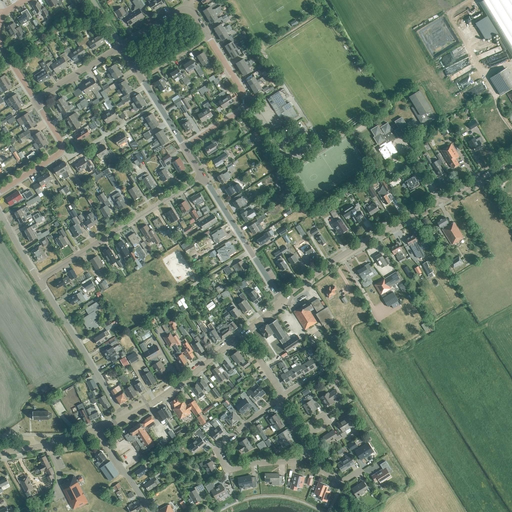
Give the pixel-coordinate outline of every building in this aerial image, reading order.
[(150,0),(148,1),(154,10),(155,11),(154,10),(163,5),(159,0),(150,0)] [(511,0),(482,0),(480,2),(502,37),(498,39),(498,40),(505,50),(508,48),(511,54),(511,0)] [(32,6),(35,10),(32,12),(34,15),(41,11),(44,17),(46,16),(48,20),(52,17),(50,14),(49,14),(45,7),(42,9),(38,2),(32,6)] [(214,13),(217,11),(220,9),(218,7),(215,9),(212,10),(210,6),(203,11),(207,17),(214,13)] [(119,17),(121,20),(125,17),(131,25),(137,21),(132,13),(129,15),(127,11),(125,12),(122,7),(115,12),(119,17)] [(136,10),(132,13),(137,21),(144,17),(144,18),(138,7),(135,8),(136,10)] [(29,19),(32,17),(27,9),(21,13),(22,15),(17,18),(22,25),(30,20),(29,19)] [(214,13),(207,17),(211,23),(218,19),(214,13)] [(21,40),(26,36),(20,28),(18,29),(14,23),(6,27),(12,35),(17,32),(21,40)] [(214,28),(218,35),(225,30),(231,26),(229,24),(226,26),(223,27),(221,24),(214,28)] [(231,26),(225,30),(218,35),(222,41),(229,36),(227,33),(230,31),(229,30),(232,29),(231,26)] [(98,35),(94,38),(99,46),(105,42),(103,39),(106,37),(100,27),(95,31),(98,35)] [(87,36),(82,39),(86,46),(89,44),(91,46),(93,50),(99,46),(94,38),(90,41),(87,36)] [(80,47),(75,50),(80,58),(86,54),(84,50),(83,48),(86,46),(82,39),(77,42),(80,47)] [(225,46),(229,52),(242,44),(240,42),(237,44),(237,43),(234,45),(232,41),(225,46)] [(243,46),(242,44),(229,52),(233,58),(240,54),(238,50),(241,49),(240,48),(243,46)] [(69,49),(64,53),(68,58),(71,56),(72,58),(74,61),(80,58),(75,50),(71,52),(69,49)] [(203,65),(209,62),(203,52),(197,56),(203,65)] [(61,58),(57,61),(62,69),(68,65),(66,62),(64,60),(68,58),(64,53),(59,56),(61,58)] [(448,53),(441,57),(445,64),(452,61),(448,53)] [(240,69),(247,65),(250,63),(253,61),(251,59),(249,61),(248,60),(245,62),(243,59),(236,63),(240,69)] [(192,60),(184,65),(187,71),(194,67),(200,76),(204,73),(201,68),(199,65),(196,66),(192,60)] [(447,65),(450,72),(462,67),(459,60),(447,65)] [(44,69),(34,76),(36,79),(37,78),(40,83),(50,77),(46,72),(49,70),(45,64),(44,61),(40,64),(42,66),(44,69)] [(51,61),(46,64),(51,72),(54,70),(56,73),(62,69),(57,61),(53,64),(51,61)] [(108,76),(119,69),(115,64),(108,68),(111,72),(107,75),(108,76)] [(251,71),(247,65),(240,69),(244,76),(251,71)] [(459,76),(475,70),(473,65),(457,71),(459,76)] [(490,78),(500,95),(511,88),(511,75),(507,68),(490,78)] [(122,75),(119,69),(108,76),(110,79),(113,77),(115,79),(122,75)] [(178,69),(170,73),(174,79),(176,82),(181,79),(185,84),(189,81),(187,77),(184,78),(181,74),(182,74),(178,69)] [(478,72),(460,80),(462,86),(480,78),(478,72)] [(5,75),(0,77),(0,85),(0,86),(9,81),(7,78),(6,78),(5,75)] [(247,81),(251,87),(252,86),(253,86),(257,83),(258,82),(258,83),(261,81),(259,79),(257,80),(254,76),(247,81)] [(90,80),(87,82),(92,90),(94,93),(100,90),(93,78),(90,80)] [(161,91),(168,87),(165,83),(167,82),(165,79),(163,80),(162,78),(156,82),(161,91)] [(118,92),(129,86),(125,80),(118,84),(121,88),(117,91),(118,92)] [(9,81),(0,86),(4,92),(12,87),(10,84),(11,84),(9,81)] [(258,83),(258,82),(257,83),(253,86),(252,86),(251,87),(255,93),(262,89),(259,84),(262,83),(261,81),(258,83)] [(92,90),(87,82),(84,84),(81,86),(86,94),(92,90)] [(123,92),(125,95),(132,91),(129,86),(118,92),(119,94),(123,92)] [(469,96),(479,93),(477,86),(467,88),(469,96)] [(436,118),(431,109),(420,90),(409,97),(415,106),(411,108),(421,124),(428,120),(429,122),(436,118)] [(221,93),(228,105),(234,101),(230,95),(227,96),(223,91),(221,93)] [(287,104),(279,91),(267,98),(275,111),(279,109),(282,113),(284,116),(287,121),(297,115),(297,114),(290,102),(287,104)] [(132,98),(135,102),(131,104),(132,106),(143,99),(139,93),(132,98)] [(228,105),(221,93),(218,94),(222,100),(219,102),(223,108),(228,105)] [(18,97),(16,94),(8,99),(6,101),(9,106),(20,99),(19,96),(18,97)] [(58,108),(66,103),(63,97),(55,102),(57,105),(56,105),(58,108)] [(109,109),(110,111),(102,116),(107,123),(117,117),(112,110),(115,108),(108,97),(104,100),(105,102),(104,103),(108,109),(109,109)] [(12,105),(16,111),(24,106),(22,103),(20,99),(9,106),(9,107),(12,105)] [(143,99),(132,106),(133,108),(133,109),(134,110),(135,111),(136,111),(139,109),(146,104),(143,99)] [(66,103),(58,108),(60,111),(62,114),(73,107),(72,104),(68,106),(66,103)] [(205,108),(202,110),(207,118),(212,115),(205,104),(203,105),(205,108)] [(202,122),(207,118),(202,110),(199,112),(197,108),(195,110),(202,122)] [(21,126),(24,123),(32,118),(30,115),(28,112),(17,120),(21,126)] [(76,112),(65,119),(67,122),(69,125),(77,120),(80,118),(76,112)] [(145,126),(156,119),(152,114),(147,116),(146,114),(140,118),(142,121),(145,118),(148,122),(144,124),(145,126)] [(187,131),(193,127),(188,121),(186,117),(183,119),(185,123),(183,124),(187,131)] [(397,151),(391,141),(398,136),(398,137),(405,133),(401,127),(406,124),(402,117),(395,121),(396,123),(390,127),(387,123),(382,126),(381,123),(378,125),(371,130),(375,136),(373,137),(378,144),(380,148),(378,149),(384,159),(397,151)] [(32,118),(24,123),(26,126),(23,128),(25,131),(28,129),(36,124),(34,122),(34,121),(32,118)] [(406,123),(411,130),(418,126),(414,118),(406,123)] [(156,119),(145,126),(146,127),(150,125),(152,129),(159,124),(156,119)] [(73,131),(81,126),(77,120),(69,125),(71,128),(73,131)] [(475,120),(468,124),(471,129),(478,125),(475,120)] [(92,129),(98,126),(94,121),(89,124),(92,129)] [(260,128),(256,131),(260,138),(265,135),(260,128)] [(79,141),(89,134),(86,129),(75,136),(79,141)] [(155,142),(166,135),(162,130),(155,134),(158,138),(154,140),(155,142)] [(42,134),(40,131),(32,136),(32,137),(30,138),(32,140),(34,139),(36,142),(44,137),(42,134)] [(119,146),(128,140),(123,133),(114,139),(119,146)] [(166,135),(155,142),(156,143),(160,141),(162,145),(169,141),(166,135)] [(206,152),(207,151),(209,154),(217,149),(214,145),(221,141),(218,136),(211,141),(212,143),(210,145),(209,144),(203,148),(206,152)] [(39,148),(47,143),(46,140),(44,137),(36,142),(39,148)] [(475,140),(474,137),(468,141),(470,145),(469,145),(472,149),(473,148),(475,151),(483,146),(480,142),(483,141),(480,137),(475,140)] [(133,149),(139,146),(136,141),(130,144),(133,149)] [(452,168),(459,164),(455,158),(459,156),(451,144),(440,150),(449,164),(449,163),(452,168)] [(99,158),(108,152),(104,145),(95,151),(99,158)] [(224,157),(228,155),(225,149),(219,153),(221,156),(220,156),(213,161),(216,166),(223,162),(222,159),(224,157)] [(441,163),(444,161),(439,153),(436,155),(441,163)] [(138,154),(133,157),(135,161),(137,165),(142,161),(138,154)] [(167,166),(172,162),(178,172),(185,168),(181,162),(182,162),(179,158),(174,161),(171,157),(171,158),(169,155),(163,159),(167,166)] [(399,166),(407,161),(403,156),(396,161),(399,166)] [(82,169),(86,167),(89,172),(94,168),(90,161),(87,163),(83,158),(80,160),(80,161),(75,165),(80,173),(83,170),(82,169)] [(444,173),(440,165),(441,164),(438,159),(432,163),(433,166),(439,176),(444,173)] [(59,165),(67,177),(69,176),(66,170),(69,168),(65,162),(59,165)] [(67,177),(59,165),(54,169),(58,175),(61,173),(64,179),(67,177)] [(160,176),(163,181),(170,177),(167,173),(168,172),(165,168),(165,169),(163,166),(160,168),(161,171),(158,172),(160,175),(160,176)] [(367,175),(375,170),(372,166),(364,171),(367,175)] [(227,171),(223,174),(222,174),(217,177),(221,183),(231,177),(227,171)] [(415,178),(419,175),(416,171),(413,173),(414,174),(412,176),(412,177),(405,181),(410,189),(418,184),(415,178)] [(43,175),(50,186),(53,185),(51,182),(50,183),(49,181),(53,178),(49,172),(43,175)] [(149,190),(155,186),(151,180),(147,173),(138,178),(140,181),(143,179),(149,190)] [(38,179),(40,182),(33,186),(38,195),(41,192),(38,188),(42,185),(46,183),(47,185),(46,185),(47,188),(50,186),(43,175),(38,179)] [(384,181),(381,183),(386,192),(389,189),(384,181)] [(237,183),(235,182),(230,185),(230,186),(225,189),(229,196),(236,191),(237,192),(242,189),(238,183),(237,183)] [(431,185),(434,192),(440,189),(437,183),(431,185)] [(134,199),(141,195),(135,186),(129,190),(134,199)] [(372,197),(376,195),(371,187),(367,189),(372,197)] [(23,193),(27,199),(33,195),(30,190),(27,192),(27,191),(23,193)] [(378,192),(380,195),(381,197),(383,200),(386,204),(390,202),(387,198),(388,197),(386,194),(385,195),(382,190),(378,192)] [(10,205),(22,197),(18,191),(6,199),(10,205)] [(119,192),(112,196),(114,200),(117,204),(115,205),(117,209),(119,207),(120,209),(126,205),(123,199),(121,196),(119,192)] [(97,196),(102,203),(107,200),(103,193),(97,196)] [(195,195),(191,197),(195,204),(196,206),(204,201),(203,199),(203,198),(199,193),(195,195)] [(243,206),(246,205),(243,200),(245,199),(242,193),(237,196),(238,199),(233,202),(237,209),(243,205),(243,206)] [(39,195),(26,202),(28,206),(38,201),(38,202),(41,200),(39,195)] [(188,212),(191,210),(185,201),(178,205),(183,212),(187,210),(188,212)] [(379,209),(374,202),(369,206),(367,203),(363,205),(365,209),(367,208),(370,214),(379,209)] [(105,218),(111,214),(108,209),(109,209),(107,205),(100,209),(105,218)] [(251,217),(256,215),(250,205),(245,208),(246,210),(241,214),(245,221),(251,218),(251,217)] [(346,219),(351,216),(352,217),(352,218),(352,219),(353,219),(356,223),(361,220),(359,218),(363,215),(358,208),(356,209),(353,205),(342,212),(346,219)] [(17,218),(26,213),(24,210),(28,209),(26,206),(14,212),(17,218)] [(170,221),(172,220),(173,222),(178,218),(172,209),(165,213),(170,221)] [(334,219),(338,216),(335,211),(336,211),(335,209),(330,212),(334,219)] [(71,219),(73,223),(74,225),(70,227),(76,236),(82,232),(77,225),(79,224),(75,217),(77,215),(74,210),(70,212),(74,218),(71,219)] [(195,219),(198,217),(194,210),(190,212),(195,219)] [(86,216),(88,220),(85,222),(89,228),(98,222),(94,216),(91,212),(86,216)] [(26,213),(17,218),(20,223),(32,217),(30,214),(27,216),(26,213)] [(205,229),(217,221),(213,214),(206,218),(204,216),(199,219),(205,229)] [(254,223),(249,226),(253,234),(258,230),(260,232),(264,230),(260,224),(259,223),(263,220),(260,216),(256,219),(258,221),(254,223)] [(162,231),(166,229),(165,227),(159,217),(153,221),(157,228),(159,227),(162,231)] [(452,245),(464,238),(454,222),(447,226),(446,224),(448,223),(445,217),(436,222),(440,228),(442,227),(443,229),(442,229),(452,245)] [(335,228),(339,234),(347,229),(342,222),(340,219),(331,224),(334,228),(335,228)] [(27,236),(36,231),(34,228),(37,226),(36,224),(24,230),(27,236)] [(147,225),(140,229),(147,240),(149,243),(155,239),(157,243),(160,241),(158,237),(157,236),(156,233),(153,229),(150,231),(147,225)] [(284,227),(278,231),(281,236),(287,232),(284,227)] [(219,240),(226,235),(222,228),(211,235),(214,239),(213,239),(216,243),(220,241),(219,240)] [(59,245),(61,248),(67,244),(63,237),(66,235),(62,229),(59,231),(61,235),(55,239),(57,242),(57,243),(58,245),(59,245)] [(41,238),(49,234),(47,230),(41,234),(40,232),(37,233),(36,231),(27,236),(30,241),(39,236),(41,238)] [(263,235),(263,236),(257,240),(260,245),(268,240),(267,240),(270,238),(269,237),(271,236),(268,231),(263,235)] [(368,236),(366,231),(357,237),(360,241),(368,236)] [(322,245),(326,242),(321,235),(320,235),(319,232),(315,235),(317,237),(316,237),(318,241),(319,240),(322,245)] [(138,244),(140,242),(134,233),(128,237),(132,244),(136,241),(138,244)] [(413,234),(409,237),(418,252),(420,256),(422,258),(425,255),(418,243),(421,242),(418,236),(415,238),(413,234)] [(49,243),(48,241),(46,237),(39,241),(43,247),(49,243)] [(409,237),(405,239),(409,245),(411,244),(411,245),(411,246),(412,248),(415,254),(417,258),(420,256),(419,255),(418,252),(409,237)] [(122,240),(115,244),(117,247),(116,248),(119,253),(117,255),(120,259),(117,261),(120,267),(125,264),(122,258),(121,257),(129,252),(128,250),(127,250),(122,240)] [(428,241),(422,244),(426,251),(432,248),(428,241)] [(183,250),(186,254),(196,248),(193,243),(183,250)] [(310,252),(313,250),(310,245),(309,246),(308,243),(304,245),(306,248),(304,249),(307,254),(308,253),(308,254),(310,253),(310,252)] [(398,243),(394,245),(402,261),(405,259),(402,254),(401,254),(399,250),(401,249),(398,243)] [(230,257),(229,256),(236,251),(232,244),(227,247),(226,245),(218,250),(217,250),(224,261),(230,257)] [(399,262),(402,261),(394,245),(390,247),(393,254),(395,253),(397,255),(396,256),(399,262)] [(40,261),(46,257),(39,246),(31,251),(37,261),(39,260),(40,261)] [(292,264),(298,261),(294,254),(291,256),(285,246),(280,249),(283,254),(284,253),(288,258),(292,264)] [(109,248),(103,252),(109,262),(110,264),(117,260),(115,258),(109,248)] [(381,267),(390,262),(387,257),(384,259),(383,258),(380,253),(375,256),(381,267)] [(96,270),(103,265),(97,256),(90,260),(96,270)] [(453,268),(462,262),(459,256),(449,262),(453,268)] [(282,270),(287,267),(283,261),(281,257),(277,259),(280,263),(278,264),(282,270)] [(240,272),(247,268),(242,260),(235,264),(233,266),(237,272),(239,270),(240,272)] [(365,266),(357,271),(361,276),(360,276),(362,279),(366,277),(365,275),(372,271),(369,268),(370,267),(368,263),(364,265),(365,266)] [(406,266),(403,268),(409,278),(412,275),(406,266)] [(71,279),(77,276),(72,269),(67,272),(71,279)] [(392,274),(385,278),(389,286),(396,282),(400,279),(396,272),(392,274)] [(62,279),(57,281),(58,282),(54,284),(57,288),(62,285),(63,286),(65,284),(71,281),(68,276),(62,279)] [(385,278),(374,285),(381,295),(383,298),(382,298),(388,307),(398,300),(393,292),(387,296),(385,292),(391,289),(389,286),(385,278)] [(87,289),(94,285),(91,280),(84,284),(87,289)] [(244,280),(241,283),(238,284),(241,288),(244,287),(247,284),(244,280)] [(103,290),(108,287),(106,283),(104,284),(103,282),(99,284),(103,290)] [(215,288),(218,292),(219,293),(223,291),(222,290),(224,289),(221,284),(215,288)] [(325,292),(328,297),(332,294),(333,295),(335,293),(333,290),(336,289),(334,286),(330,288),(329,287),(327,288),(328,290),(325,292)] [(224,299),(230,295),(227,290),(221,293),(224,299)] [(252,298),(251,298),(255,303),(261,299),(257,294),(254,290),(249,293),(252,298)] [(85,299),(83,295),(80,292),(77,294),(76,294),(69,299),(73,305),(77,302),(78,304),(85,299)] [(244,312),(250,307),(245,301),(247,299),(242,292),(239,295),(243,301),(238,304),(244,312)] [(186,308),(188,307),(183,298),(177,301),(180,306),(183,304),(186,308)] [(326,329),(337,322),(327,306),(324,308),(318,298),(311,303),(318,313),(316,314),(322,324),(323,324),(326,329)] [(99,308),(98,306),(100,305),(98,301),(96,302),(86,309),(90,314),(82,319),(88,329),(93,326),(95,329),(99,326),(96,321),(94,321),(93,319),(97,317),(94,312),(99,308)] [(212,301),(206,306),(209,310),(215,306),(212,301)] [(305,330),(317,322),(310,311),(309,311),(308,310),(313,307),(309,301),(300,306),(301,307),(293,311),(305,330)] [(235,318),(240,314),(235,307),(233,304),(230,306),(232,309),(230,311),(235,318)] [(287,351),(301,342),(297,335),(289,340),(276,319),(269,324),(279,340),(283,345),(282,345),(287,351)] [(169,324),(172,331),(177,328),(175,326),(177,325),(175,321),(169,324)] [(234,330),(237,327),(232,321),(227,325),(228,324),(227,323),(226,324),(226,323),(218,330),(220,333),(218,334),(222,339),(233,331),(231,328),(232,327),(234,330)] [(207,325),(209,327),(211,331),(208,333),(215,344),(221,340),(214,329),(210,323),(207,325)] [(266,338),(273,333),(267,324),(260,329),(266,338)] [(182,325),(179,327),(185,337),(188,335),(182,325)] [(106,336),(109,334),(107,330),(94,338),(98,344),(107,338),(106,336)] [(206,349),(212,345),(209,340),(208,341),(204,336),(202,337),(199,332),(197,334),(206,349)] [(170,333),(163,337),(169,347),(173,345),(175,343),(176,343),(175,342),(174,340),(172,337),(170,333)] [(204,350),(200,344),(198,342),(200,340),(197,336),(194,338),(195,341),(191,344),(192,346),(195,351),(197,350),(199,353),(204,350)] [(182,343),(185,347),(181,349),(186,356),(187,355),(190,360),(195,357),(192,352),(193,351),(189,344),(186,340),(182,343)] [(175,343),(173,345),(177,352),(173,354),(175,358),(176,357),(181,365),(187,361),(182,354),(180,350),(175,343)] [(106,356),(119,347),(118,345),(113,348),(112,346),(109,348),(109,347),(103,351),(106,356)] [(166,370),(160,361),(159,361),(156,356),(161,353),(157,345),(144,353),(149,360),(150,359),(153,365),(159,375),(161,374),(161,373),(166,370)] [(119,347),(106,356),(108,361),(115,357),(118,355),(116,352),(120,350),(119,347)] [(245,367),(250,364),(247,360),(246,362),(243,358),(237,351),(231,356),(237,363),(240,361),(243,364),(242,364),(245,367)] [(135,352),(127,357),(131,364),(139,359),(135,352)] [(305,363),(310,371),(316,367),(311,359),(309,356),(307,357),(309,360),(305,363)] [(225,360),(221,363),(228,371),(230,374),(231,373),(234,372),(232,370),(225,360)] [(292,369),(297,376),(303,373),(297,364),(298,364),(295,360),(293,361),(297,366),(292,369)] [(292,380),(297,376),(292,369),(289,371),(287,368),(285,366),(286,366),(283,362),(282,363),(281,361),(280,362),(285,369),(292,380)] [(299,362),(298,364),(297,364),(303,373),(304,374),(310,371),(305,363),(301,365),(299,362)] [(148,385),(155,381),(149,371),(149,372),(147,367),(143,369),(146,374),(143,375),(148,385)] [(216,367),(212,370),(215,374),(214,376),(216,378),(219,382),(224,377),(221,374),(216,367)] [(286,384),(292,380),(285,369),(283,370),(285,373),(281,376),(286,384)] [(93,378),(86,382),(90,390),(97,386),(93,378)] [(139,392),(145,389),(140,381),(138,378),(135,380),(137,383),(135,385),(139,392)] [(202,378),(197,382),(197,383),(200,386),(199,387),(201,390),(202,389),(204,388),(207,392),(210,389),(207,385),(202,378)] [(196,384),(191,388),(197,395),(199,398),(205,394),(202,391),(201,390),(199,387),(200,386),(197,383),(196,384)] [(130,398),(137,394),(131,385),(125,389),(130,398)] [(265,393),(259,386),(254,391),(251,389),(247,393),(251,398),(253,396),(257,401),(260,398),(265,393)] [(120,405),(128,400),(123,392),(119,394),(118,392),(117,392),(114,388),(111,390),(120,405)] [(220,395),(214,388),(211,390),(217,398),(220,395)] [(335,398),(339,395),(335,390),(329,394),(328,393),(320,397),(326,406),(334,402),(332,398),(334,397),(335,398)] [(251,406),(252,406),(246,399),(249,397),(244,391),(239,395),(243,400),(236,406),(235,404),(242,414),(243,414),(242,413),(251,406)] [(106,409),(110,406),(104,395),(98,398),(102,405),(103,404),(106,409)] [(309,401),(303,405),(309,413),(316,409),(313,404),(316,402),(311,395),(306,398),(309,401)] [(170,402),(174,408),(173,409),(180,419),(183,417),(183,418),(191,412),(189,410),(191,409),(195,415),(202,411),(194,400),(188,404),(188,405),(187,406),(183,401),(181,403),(177,398),(170,402)] [(86,423),(90,421),(84,408),(85,407),(84,403),(78,405),(81,411),(80,411),(82,415),(81,415),(82,417),(83,417),(86,423)] [(232,426),(239,420),(233,413),(236,411),(230,404),(226,407),(231,413),(228,416),(225,413),(221,416),(221,417),(221,418),(221,420),(222,420),(223,420),(225,419),(232,426)] [(89,408),(86,410),(91,421),(91,420),(94,419),(100,416),(96,408),(95,405),(89,408)] [(168,419),(173,416),(166,406),(161,409),(168,419)] [(160,409),(155,413),(160,421),(163,424),(166,422),(166,423),(168,422),(166,417),(160,409)] [(48,419),(52,417),(52,413),(48,411),(32,411),(33,415),(33,419),(48,419)] [(204,422),(208,419),(203,412),(198,416),(204,422)] [(272,424),(280,419),(276,413),(269,418),(272,424)] [(138,451),(142,449),(144,452),(155,445),(152,441),(145,431),(147,430),(148,433),(150,432),(146,426),(150,423),(154,420),(151,415),(145,420),(142,423),(141,423),(140,423),(134,426),(132,425),(132,427),(133,428),(129,430),(130,432),(124,435),(129,442),(132,440),(133,442),(132,442),(135,447),(138,451)] [(349,428),(353,425),(348,416),(342,420),(343,420),(338,424),(340,427),(342,430),(339,432),(343,437),(347,434),(350,431),(350,430),(349,428)] [(216,440),(224,432),(220,428),(223,425),(218,419),(214,422),(218,426),(210,433),(216,440)] [(276,430),(284,425),(280,419),(272,424),(276,430)] [(178,434),(183,431),(180,425),(175,429),(178,434)] [(201,440),(204,437),(206,436),(199,429),(199,430),(195,433),(193,434),(195,436),(197,435),(199,437),(190,445),(195,451),(204,444),(201,440)] [(287,429),(278,435),(282,440),(279,441),(283,447),(285,445),(285,446),(293,441),(291,437),(287,429)] [(337,441),(342,438),(338,433),(336,434),(333,430),(323,436),(327,443),(335,438),(337,441)] [(246,438),(239,442),(241,445),(238,447),(241,451),(244,449),(245,452),(252,448),(246,438)] [(260,450),(266,446),(262,440),(257,444),(260,450)] [(351,450),(357,446),(354,441),(347,445),(351,450)] [(361,459),(373,451),(368,443),(355,451),(361,459)] [(109,481),(119,474),(110,461),(104,465),(102,461),(106,458),(101,451),(95,455),(96,456),(95,457),(97,459),(97,458),(99,461),(95,463),(99,468),(100,468),(109,481)] [(342,471),(354,464),(348,454),(345,456),(346,458),(337,464),(342,471)] [(48,463),(49,463),(45,456),(39,459),(42,465),(39,467),(41,471),(50,466),(48,463)] [(208,475),(215,471),(212,465),(213,464),(212,461),(208,463),(206,459),(199,463),(201,467),(203,466),(208,475)] [(387,479),(391,477),(387,471),(390,469),(385,461),(380,464),(383,469),(372,476),(375,481),(378,479),(380,481),(386,478),(387,479)] [(139,477),(148,471),(144,465),(140,467),(141,468),(135,472),(139,477)] [(54,473),(51,467),(46,470),(49,476),(47,477),(50,482),(54,480),(52,474),(54,473)] [(281,485),(282,476),(279,476),(279,473),(265,473),(265,482),(277,482),(277,485),(281,485)] [(302,487),(304,477),(293,474),(290,488),(296,490),(297,486),(302,487)] [(78,482),(83,479),(81,476),(78,478),(78,479),(76,480),(74,475),(63,481),(64,482),(60,484),(73,508),(77,506),(78,507),(88,502),(78,482)] [(253,487),(256,487),(255,477),(251,477),(251,476),(238,478),(240,488),(252,485),(253,487)] [(155,477),(152,479),(149,481),(149,482),(144,485),(148,490),(156,485),(160,482),(157,478),(156,479),(155,477)] [(1,486),(9,483),(6,478),(0,480),(0,491),(3,490),(1,486)] [(34,489),(28,478),(20,482),(26,493),(34,489)] [(360,494),(368,489),(363,481),(351,489),(357,497),(360,495),(360,494)] [(212,482),(206,486),(210,494),(213,493),(216,499),(226,493),(223,486),(221,484),(219,486),(215,488),(212,482)] [(327,501),(330,491),(327,490),(328,486),(318,483),(314,493),(319,495),(318,498),(327,501)] [(195,489),(188,493),(191,498),(188,499),(191,505),(194,503),(201,500),(197,493),(199,491),(197,486),(194,487),(195,489)] [(132,504),(136,511),(142,507),(138,501),(135,502),(135,501),(133,502),(134,503),(132,504)] [(133,511),(136,511),(132,504),(132,503),(129,505),(129,506),(127,507),(128,509),(130,511),(133,511)]
